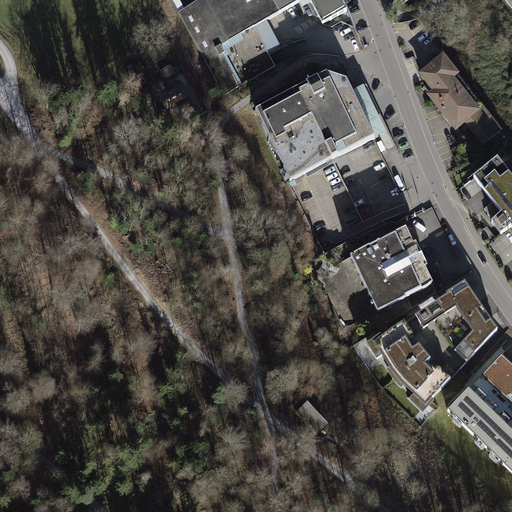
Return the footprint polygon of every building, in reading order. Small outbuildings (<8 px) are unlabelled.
[(172,0),(179,12),(202,0),(172,0)] [(202,0),(179,12),(222,93),(274,66),(271,59),(268,54),(255,29),(267,22),(310,0),(311,0),(325,25),(349,13),(342,0),(202,0)] [(511,0),(503,0),(511,11),(511,0)] [(255,29),(268,54),(281,47),(267,22),(255,29)] [(443,57),(418,77),(431,93),(426,97),(455,133),(466,125),(483,147),(501,132),(443,57)] [(136,60),(126,65),(132,78),(143,73),(136,60)] [(171,67),(161,71),(164,78),(175,74),(171,67)] [(329,78),(257,112),(291,184),(334,163),(341,160),(340,158),(376,141),(375,140),(354,94),(350,85),(329,78)] [(184,87),(156,100),(161,111),(189,98),(184,87)] [(366,88),(354,94),(375,140),(388,134),(366,88)] [(511,178),(497,159),(474,177),(502,212),(490,222),(500,235),(511,226),(511,178)] [(378,308),(433,279),(425,263),(427,262),(420,249),(418,250),(404,223),(349,251),(378,308)] [(487,226),(482,230),(491,240),(495,237),(487,226)] [(496,326),(464,279),(381,332),(380,331),(367,340),(376,357),(381,353),(390,364),(402,380),(424,402),(496,326)] [(511,360),(504,353),(481,377),(511,406),(511,360)] [(509,429),(469,390),(448,411),(488,450),(509,429)] [(309,402),(296,413),(318,436),(330,425),(309,402)] [(511,431),(509,429),(488,450),(511,473),(511,431)]
